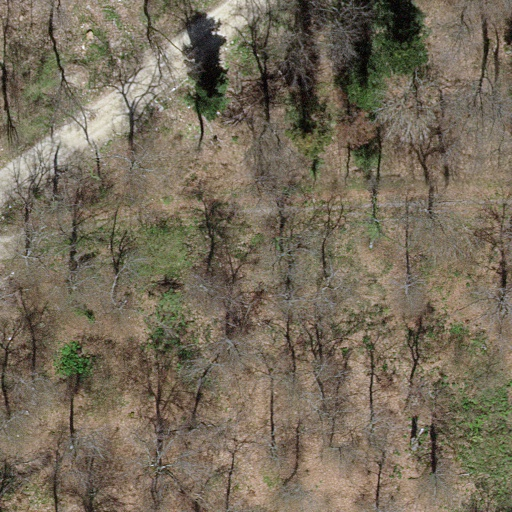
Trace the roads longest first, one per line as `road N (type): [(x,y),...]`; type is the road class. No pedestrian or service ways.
road 1 (track): [(0,242),(511,188)]
road 2 (track): [(268,0),(0,204)]
